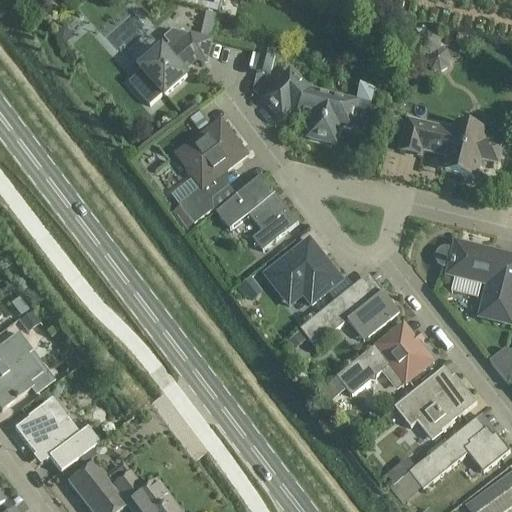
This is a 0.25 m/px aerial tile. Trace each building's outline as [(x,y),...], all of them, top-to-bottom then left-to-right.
[(204,30),(215,33),(217,25),(219,18),(208,15),(206,23),(204,30)] [(388,33),(396,46),(408,39),(401,26),(388,33)] [(420,41),(419,41),(417,51),(422,59),(428,61),(427,67),(431,75),(440,78),(449,73),(451,63),(446,55),(440,54),(441,47),(436,39),(427,37),(423,30),(416,34),(420,41)] [(67,44),(68,38),(64,32),(54,38),(61,48),(67,44)] [(142,72),(129,84),(150,108),(163,97),(165,99),(187,79),(180,71),(192,61),(206,65),(212,42),(190,37),(173,32),(172,32),(163,40),(169,46),(163,51),(140,71),(142,72)] [(259,72),(270,75),(275,57),(263,54),(259,72)] [(313,122),(308,139),(335,146),(340,128),(351,131),(352,128),(363,131),(368,111),(374,113),(379,93),(360,88),(357,104),(310,92),(289,73),(262,102),(283,121),(291,112),(296,118),(302,119),(313,122)] [(190,122),(199,134),(208,128),(199,116),(190,122)] [(454,133),(408,122),(405,133),(400,153),(421,158),(423,153),(434,155),(434,153),(444,156),(444,158),(448,159),(445,173),(477,181),(481,162),(498,166),(503,148),(486,144),(487,139),(455,131),(454,133)] [(208,205),(226,191),(218,180),(247,158),(221,124),(176,157),(201,191),(180,207),(179,208),(172,213),(187,232),(213,212),(208,205)] [(275,197),(261,179),(245,191),(216,214),(230,232),(249,217),(262,234),(253,241),(263,254),(283,238),(298,226),(281,204),(278,206),(272,199),(275,197)] [(322,259),(309,242),(294,255),(265,277),(285,302),(299,291),(311,307),(326,295),(342,283),(331,270),(330,269),(329,268),(328,268),(327,268),(325,268),(324,268),(323,269),(318,262),(322,259)] [(485,253),(456,245),(453,253),(452,252),(450,251),(448,250),(447,250),(444,250),(442,250),(440,251),(438,252),(438,253),(437,254),(436,256),(436,257),(435,259),(435,260),(436,262),(436,263),(437,265),(438,266),(439,267),(441,269),(444,270),(445,270),(448,269),(450,269),(448,277),(481,285),(480,287),(487,289),(480,319),(511,327),(511,325),(511,263),(488,258),(488,257),(488,256),(488,255),(487,254),(487,253),(485,253)] [(249,281),(240,288),(249,301),(259,294),(249,281)] [(369,292),(361,283),(300,332),(314,350),(352,320),(368,340),(399,315),(383,295),(380,298),(373,289),(369,292)] [(16,306),(16,312),(21,318),(30,311),(23,301),(16,306)] [(20,323),(28,333),(40,323),(31,313),(20,323)] [(379,377),(391,368),(406,387),(434,365),(412,337),(409,340),(400,329),(337,379),(352,398),(368,386),(378,387),(379,377)] [(299,334),(287,344),(291,350),(304,340),(299,334)] [(32,354),(18,335),(0,348),(0,411),(1,414),(33,389),(30,385),(42,376),(28,357),(32,354)] [(490,365),(508,387),(511,369),(511,354),(505,353),(490,365)] [(477,406),(454,377),(442,388),(444,391),(435,398),(425,385),(394,410),(410,430),(419,423),(433,440),(477,406)] [(43,419),(38,413),(30,419),(14,431),(36,459),(40,456),(45,464),(49,460),(60,475),(76,463),(99,446),(87,430),(79,436),(67,421),(59,427),(49,414),(43,419)] [(461,434),(411,473),(409,475),(421,490),(422,492),(468,456),(483,475),(510,454),(496,437),(494,439),(487,431),(485,432),(476,421),(461,434)] [(112,488),(94,465),(68,484),(89,511),(121,511),(127,508),(129,511),(175,511),(155,485),(143,494),(129,476),(112,488)] [(402,465),(386,477),(393,486),(408,474),(402,465)] [(506,511),(511,508),(511,474),(466,508),(468,511),(506,511)] [(409,475),(391,491),(402,506),(421,490),(409,475)]
